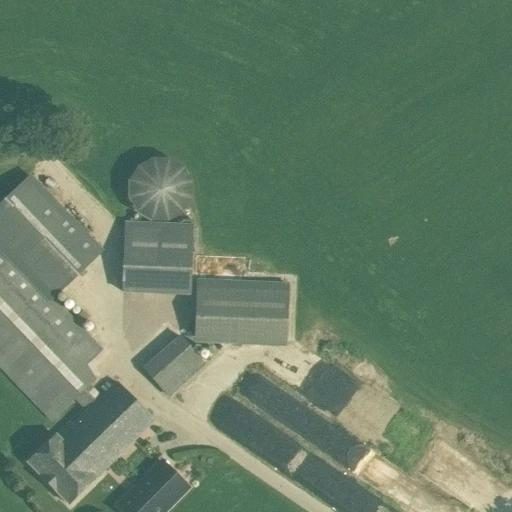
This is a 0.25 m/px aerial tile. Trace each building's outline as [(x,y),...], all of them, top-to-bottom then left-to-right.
[(150,222),(167,222),(183,213),(191,198),(192,182),(184,167),(169,159),(152,158),(137,166),(128,181),(128,197),(135,212),(150,222)] [(74,319),(54,298),(103,250),(31,174),(0,203),(0,368),(51,422),(96,379),(87,365),(103,349),(81,326),(90,317),(83,310),(74,319)] [(188,296),(189,243),(190,226),(122,224),(121,294),(131,294),(188,296)] [(286,347),(289,283),(196,279),(194,343),(286,347)] [(168,398),(205,365),(179,335),(142,368),(168,398)] [(107,468),(155,420),(117,382),(59,438),(55,435),(27,462),(68,505),(96,477),(97,478),(107,468)] [(150,511),(135,496),(117,511),(150,511)]
